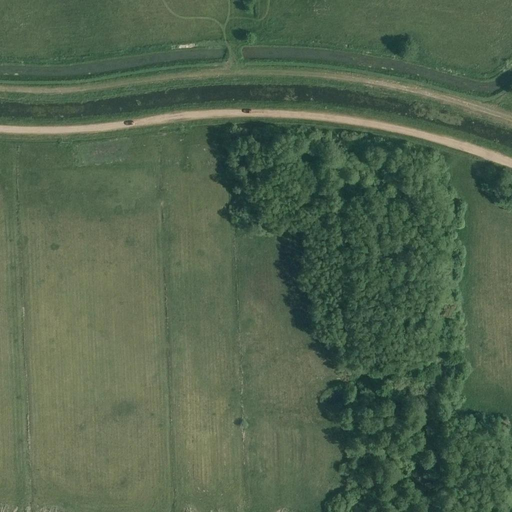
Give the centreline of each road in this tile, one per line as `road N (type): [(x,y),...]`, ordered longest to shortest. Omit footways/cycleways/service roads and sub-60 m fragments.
road 1 (track): [(0,128),(293,113),(398,127),(511,164)]
road 2 (track): [(231,72),(338,76),(511,119)]
road 3 (track): [(0,89),(83,89),(231,72)]
